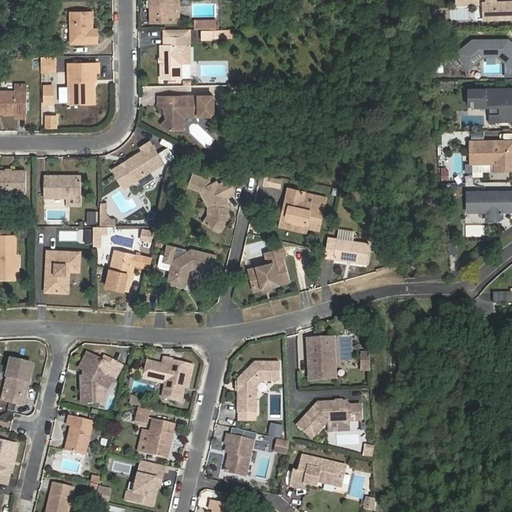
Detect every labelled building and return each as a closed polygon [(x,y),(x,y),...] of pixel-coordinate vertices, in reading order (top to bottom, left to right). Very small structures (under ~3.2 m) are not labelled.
[(152,0),(153,0),(153,10),(150,11),(150,23),(180,22),(179,0),(152,0)] [(457,0),(458,5),(480,4),(479,0),(487,0),(487,3),(484,3),(485,20),(511,18),(511,1),(494,2),(494,0),(457,0)] [(92,11),(71,11),(71,43),(99,43),(99,34),(93,34),(92,11)] [(189,29),(163,30),(163,37),(190,37),(189,29)] [(201,30),(201,39),(212,39),(212,30),(201,30)] [(190,37),(163,37),(163,45),(181,44),(181,61),(190,61),(190,37)] [(511,41),(510,40),(475,40),(458,53),(470,69),(486,57),(499,57),(511,67),(511,41)] [(161,45),(161,80),(182,79),(181,61),(181,44),(163,45),(161,45)] [(56,57),(42,57),(42,72),(56,72),(56,57)] [(69,104),(90,103),(89,80),(96,80),(96,72),(99,72),(99,64),(68,64),(69,104)] [(0,91),(0,114),(27,114),(27,84),(15,84),(15,92),(0,91)] [(42,105),(53,105),(53,84),(42,84),(42,105)] [(58,87),(58,103),(66,103),(67,87),(58,87)] [(511,89),(468,90),(468,106),(490,106),(499,106),(500,121),(511,121),(511,89)] [(183,117),(200,116),(200,96),(159,97),(158,106),(162,106),(164,109),(164,112),(167,114),(167,119),(164,122),(164,127),(168,131),(184,131),(183,117)] [(213,96),(200,96),(200,116),(214,116),(213,96)] [(490,106),(490,121),(500,121),(499,106),(490,106)] [(44,129),(57,129),(57,114),(44,114),(44,129)] [(163,138),(160,143),(172,149),(175,144),(163,138)] [(511,141),(471,142),(471,163),(479,163),(496,163),(496,171),(511,170),(511,156),(511,141)] [(150,142),(141,148),(143,151),(113,170),(124,188),(164,163),(150,142)] [(165,164),(174,159),(169,147),(159,152),(165,164)] [(0,192),(27,193),(26,171),(0,170),(0,192)] [(82,197),(81,197),(81,176),(44,175),(44,198),(66,198),(66,205),(82,206),(82,197)] [(270,178),(260,177),(259,184),(269,186),(270,178)] [(227,212),(225,209),(224,202),(226,201),(224,198),(232,193),(233,188),(228,182),(223,181),(216,186),(214,183),(198,193),(209,208),(208,217),(203,224),(217,232),(221,232),(226,222),(227,212)] [(286,217),(291,225),(318,231),(323,207),(302,202),(304,194),(287,190),(281,216),(286,217)] [(511,192),(468,193),(468,212),(487,212),(487,221),(498,221),(503,218),(502,212),(511,211),(511,192)] [(325,198),(304,194),(302,202),(323,207),(325,198)] [(100,207),(100,226),(113,226),(113,219),(109,219),(107,213),(107,207),(100,207)] [(153,231),(142,229),(141,240),(151,242),(153,231)] [(338,229),(337,240),(353,243),(354,232),(338,229)] [(81,231),(80,242),(90,243),(91,232),(81,231)] [(0,236),(0,272),(16,273),(16,236),(0,236)] [(334,260),(366,265),(369,245),(353,243),(337,240),(334,260)] [(447,255),(456,255),(456,242),(447,242),(447,255)] [(164,257),(173,259),(176,248),(167,246),(164,257)] [(115,249),(107,287),(128,292),(134,266),(149,270),(152,258),(115,249)] [(269,265),(250,270),(255,291),(289,283),(283,259),(286,258),(284,249),(266,253),(269,265)] [(192,268),(194,271),(212,275),(216,256),(191,250),(172,262),(172,264),(172,265),(167,285),(186,289),(190,273),(188,271),(192,268)] [(80,253),(48,251),(45,292),(65,293),(66,271),(79,272),(80,253)] [(164,257),(163,263),(172,265),(172,264),(172,262),(173,259),(164,257)] [(511,303),(511,293),(494,293),(494,303),(511,303)] [(333,339),(323,339),(323,341),(318,344),(317,342),(309,347),(312,352),(309,353),(310,379),(327,378),(327,376),(331,376),(332,378),(337,373),(329,366),(335,362),(333,339)] [(120,365),(112,361),(110,365),(91,355),(84,370),(84,376),(81,377),(82,403),(104,402),(104,390),(109,380),(112,382),(120,365)] [(182,401),(184,393),(183,392),(182,389),(182,386),(189,388),(194,366),(172,361),(172,359),(164,357),(163,365),(148,361),(144,378),(164,382),(165,384),(163,397),(182,401)] [(12,360),(2,401),(23,406),(33,365),(12,360)] [(238,391),(238,413),(257,413),(257,387),(263,381),(280,381),(280,362),(255,362),(238,379),(238,381),(241,384),(241,388),(238,391)] [(142,399),(132,397),(130,404),(140,406),(142,399)] [(341,403),(337,403),(335,402),(318,403),(298,425),(312,438),(327,422),(350,421),(362,420),(361,405),(350,405),(346,402),(343,402),(341,403)] [(85,455),(94,421),(69,415),(67,425),(71,426),(65,451),(85,455)] [(149,418),(136,415),(135,421),(148,424),(149,418)] [(165,458),(169,441),(171,442),(175,423),(153,418),(145,453),(165,458)] [(350,421),(327,422),(328,432),(350,431),(350,421)] [(225,443),(228,444),(226,452),(230,453),(226,471),(246,476),(254,441),(227,435),(225,443)] [(0,440),(0,482),(8,484),(17,444),(0,440)] [(289,443),(278,441),(276,446),(288,449),(289,443)] [(362,456),(372,458),(374,445),(364,444),(362,456)] [(305,489),(307,483),(316,486),(317,481),(341,487),(346,466),(303,456),(299,472),(295,471),(291,486),(305,489)] [(141,461),(140,467),(159,471),(160,465),(141,461)] [(125,499),(151,505),(157,479),(162,480),(164,472),(159,471),(140,467),(134,493),(127,491),(125,499)] [(68,511),(74,488),(54,483),(47,509),(49,509),(48,511),(68,511)] [(113,496),(98,493),(97,501),(111,505),(113,496)] [(212,511),(234,511),(236,505),(211,500),(209,509),(213,511),(212,511)]
